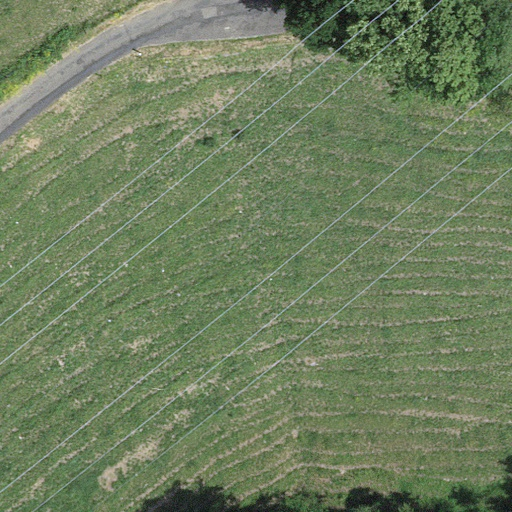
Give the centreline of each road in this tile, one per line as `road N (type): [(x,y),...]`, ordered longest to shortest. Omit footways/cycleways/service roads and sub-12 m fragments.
road 1 (unclassified): [(0,128),(158,20),(221,4),(308,0)]
road 2 (unclassified): [(317,0),(511,33)]
